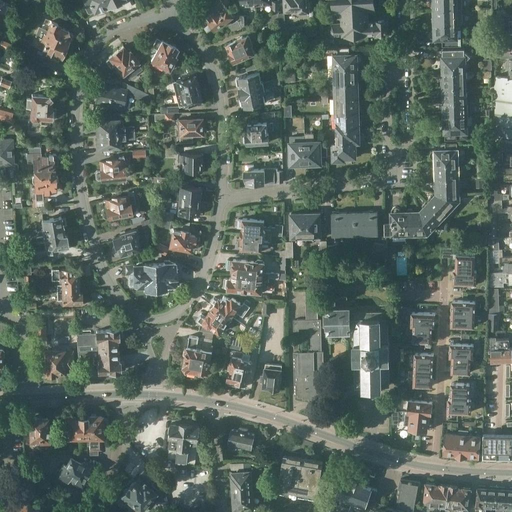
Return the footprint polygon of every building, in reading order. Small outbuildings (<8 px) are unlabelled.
[(94,12),(105,6),(102,0),(84,0),(86,3),(85,4),(84,6),(88,13),(89,13),(93,11),(94,12)] [(102,0),(105,6),(106,7),(111,4),(111,5),(111,4),(113,8),(122,4),(120,0),(102,0)] [(212,4),(202,11),(215,29),(233,16),(225,6),(226,5),(226,4),(230,2),(228,0),(218,0),(213,4),(212,4)] [(284,0),(285,10),(299,10),(299,12),(309,11),(309,1),(311,1),(311,0),(284,0)] [(341,12),(342,19),(368,17),(368,10),(374,10),(375,12),(376,12),(375,0),(332,0),(333,14),(335,14),(335,12),(341,12)] [(434,9),(434,10),(460,9),(462,9),(461,0),(433,0),(434,2),(431,3),(431,8),(434,9)] [(432,23),(434,24),(434,25),(461,24),(460,9),(434,10),(434,17),(431,19),(432,23)] [(279,18),(278,14),(278,12),(273,14),(261,19),(264,25),(279,18)] [(511,15),(510,15),(504,15),(504,22),(497,22),(497,33),(504,32),(510,32),(510,33),(511,33),(511,15)] [(368,17),(342,19),(342,24),(332,24),(329,28),(329,31),(333,35),(346,34),(346,35),(344,35),(344,36),(367,35),(367,34),(366,34),(366,33),(368,33),(368,22),(369,22),(368,17)] [(369,22),(368,22),(368,33),(377,33),(377,35),(386,34),(386,30),(387,30),(387,29),(388,29),(387,20),(377,20),(377,21),(369,22)] [(58,24),(51,21),(46,34),(38,30),(32,44),(35,45),(45,49),(45,50),(52,53),(51,56),(52,58),(57,60),(59,59),(60,56),(61,56),(68,41),(69,41),(71,40),(73,35),(72,33),(69,32),(69,31),(58,26),(58,24)] [(229,25),(230,28),(232,32),(241,28),(237,21),(229,25)] [(434,25),(435,28),(435,29),(434,29),(433,29),(432,29),(431,30),(430,30),(430,31),(429,32),(429,33),(429,34),(429,35),(429,36),(430,37),(431,37),(431,38),(432,38),(433,39),(434,39),(442,38),(442,46),(461,45),(461,24),(434,25)] [(511,33),(510,33),(511,44),(504,44),(504,32),(497,33),(497,53),(511,52),(511,33)] [(238,39),(227,44),(231,51),(230,51),(231,53),(234,61),(245,56),(247,57),(253,55),(254,52),(251,44),(253,43),(253,42),(257,41),(253,33),(249,35),(249,34),(243,37),(242,36),(237,38),(238,39)] [(151,60),(169,70),(177,57),(176,56),(175,54),(176,53),(176,54),(177,53),(179,51),(178,49),(162,40),(161,41),(157,39),(153,46),(157,49),(151,60)] [(130,50),(127,49),(123,45),(108,56),(109,57),(106,60),(111,67),(115,64),(123,75),(125,73),(129,79),(142,69),(138,63),(140,62),(130,50)] [(334,55),(334,69),(357,68),(357,63),(358,63),(359,63),(360,62),(361,61),(362,60),(362,59),(362,58),(362,57),(361,57),(361,56),(360,55),(359,54),(358,54),(350,54),(349,47),(338,47),(338,55),(334,55)] [(443,71),(443,72),(466,71),(466,62),(472,56),(466,51),(466,49),(442,49),(442,64),(440,65),(440,70),(443,71)] [(511,141),(511,52),(497,53),(497,59),(506,59),(506,67),(511,67),(510,77),(495,76),(494,151),(503,151),(503,141),(511,141)] [(329,84),(335,84),(357,83),(357,76),(359,74),(359,70),(357,69),(357,68),(334,69),(334,77),(329,78),(329,84)] [(467,87),(466,71),(443,72),(443,79),(440,80),(441,85),(443,86),(443,87),(467,87)] [(241,91),(278,84),(277,80),(264,83),(261,81),(259,72),(239,76),(239,77),(236,77),(235,79),(236,85),(238,86),(240,86),(241,91)] [(176,94),(199,87),(197,81),(197,80),(196,80),(194,73),(180,77),(181,78),(176,79),(176,81),(173,81),(176,94)] [(173,79),(170,75),(162,81),(162,86),(164,86),(173,79)] [(0,77),(0,86),(6,88),(9,81),(0,77)] [(102,84),(97,103),(122,109),(126,94),(134,96),(133,96),(149,105),(150,95),(128,83),(126,90),(102,84)] [(357,84),(357,83),(335,84),(335,99),(358,98),(357,91),(360,89),(360,85),(357,84)] [(278,84),(241,91),(243,96),(240,97),(239,98),(241,105),(242,106),(245,105),(245,106),(265,102),(263,94),(266,92),(279,89),(278,84)] [(199,87),(176,94),(180,106),(183,106),(187,105),(187,106),(202,102),(200,96),(201,95),(200,95),(201,93),(199,87)] [(443,95),(444,102),(467,102),(467,87),(443,87),(443,88),(441,90),(441,94),(443,95)] [(48,94),(32,93),(32,97),(26,97),(26,107),(31,107),(30,116),(32,119),(37,119),(40,117),(51,118),(51,117),(55,118),(56,116),(56,110),(55,109),(52,109),(52,108),(51,108),(51,104),(51,97),(49,94),(48,94)] [(358,113),(358,112),(360,110),(360,106),(358,105),(358,98),(335,99),(335,114),(358,113)] [(444,110),(444,117),(468,117),(472,116),(472,101),(467,102),(444,102),(444,103),(441,104),(441,109),(444,110)] [(0,110),(0,117),(10,121),(14,109),(2,105),(0,110)] [(358,120),(358,113),(335,114),(336,129),(359,128),(359,127),(361,125),(361,121),(358,120)] [(468,133),(468,117),(444,117),(444,118),(441,119),(442,124),(444,125),(445,140),(457,140),(457,139),(468,139),(468,133)] [(202,118),(177,120),(177,129),(179,129),(180,134),(192,134),(203,133),(202,118)] [(249,123),(248,123),(248,134),(247,134),(244,135),(243,136),(243,141),(245,143),(247,142),(248,143),(269,141),(268,132),(267,132),(267,131),(274,130),(273,122),(267,123),(267,122),(258,123),(258,119),(249,119),(249,123)] [(98,134),(135,132),(134,126),(127,126),(127,128),(124,128),(124,126),(123,126),(123,120),(97,121),(97,123),(96,124),(96,127),(97,128),(98,134)] [(336,129),(336,142),(355,142),(359,142),(360,142),(361,142),(362,141),(363,140),(364,139),(364,138),(364,137),(364,136),(364,135),(363,134),(362,133),(361,133),(360,133),(359,133),(359,128),(336,129)] [(135,132),(98,134),(98,140),(97,141),(97,144),(98,145),(98,147),(124,146),(124,139),(125,139),(125,137),(128,136),(128,139),(135,138),(135,132)] [(320,156),(328,156),(327,146),(322,146),(322,140),(314,140),(314,134),(313,133),(305,134),(304,134),(305,140),(305,164),(307,164),(308,166),(312,166),(313,164),(320,163),(320,156)] [(20,181),(20,175),(19,163),(13,163),(13,139),(0,138),(0,175),(5,175),(5,182),(20,181)] [(305,140),(290,141),(290,164),(298,164),(299,166),(303,166),(304,164),(305,164),(305,140)] [(503,150),(511,150),(511,141),(503,142),(503,150)] [(358,150),(355,149),(355,142),(336,142),(331,142),(331,156),(328,156),(328,162),(334,162),(334,160),(335,160),(337,162),(341,162),(342,160),(344,160),(344,157),(355,157),(355,156),(358,154),(358,150)] [(435,159),(436,164),(458,164),(457,143),(445,143),(445,150),(435,150),(434,150),(433,150),(432,151),(431,151),(431,152),(430,153),(430,154),(430,155),(430,156),(430,157),(431,158),(432,159),(433,159),(434,159),(435,159)] [(34,163),(34,174),(54,173),(54,172),(54,165),(58,165),(58,155),(56,153),(49,154),(49,156),(47,156),(47,155),(42,156),(41,156),(40,154),(36,154),(36,153),(40,153),(40,147),(29,147),(30,153),(27,153),(28,163),(34,163)] [(489,147),(487,147),(481,147),(481,155),(489,155),(489,147)] [(144,149),(132,150),(133,158),(145,156),(144,149)] [(503,161),(503,151),(494,151),(494,157),(494,161),(503,161)] [(203,154),(180,154),(180,162),(183,162),(183,171),(193,171),(192,173),(201,173),(201,162),(202,162),(202,160),(203,160),(203,154)] [(107,160),(100,161),(100,170),(97,170),(95,172),(96,178),(98,179),(101,179),(124,177),(124,168),(128,168),(128,158),(115,159),(115,158),(107,159),(107,160)] [(258,183),(275,182),(275,174),(265,175),(265,168),(254,169),(253,164),(246,164),(246,169),(245,169),(245,178),(247,178),(247,183),(254,183),(255,183),(255,184),(257,184),(257,183),(258,183)] [(436,164),(436,165),(433,166),(433,171),(436,172),(436,179),(458,179),(458,164),(436,164)] [(55,172),(54,172),(54,173),(34,174),(36,206),(41,206),(44,206),(43,192),(44,192),(49,192),(49,191),(51,191),(51,189),(55,189),(55,183),(55,182),(58,180),(57,175),(56,173),(55,173),(55,172)] [(175,185),(176,178),(152,176),(152,183),(175,185)] [(436,187),(437,194),(459,193),(458,179),(436,179),(436,180),(433,181),(434,186),(436,187)] [(200,193),(200,187),(178,186),(177,199),(201,201),(202,193),(200,193)] [(104,209),(102,211),(103,216),(105,218),(108,217),(109,218),(132,214),(130,204),(136,203),(134,191),(126,192),(127,196),(121,197),(121,195),(112,197),(112,198),(105,199),(107,208),(104,209)] [(437,194),(434,197),(430,196),(428,199),(429,202),(428,203),(443,217),(459,200),(459,193),(437,194)] [(176,214),(198,215),(198,209),(201,210),(201,201),(177,199),(176,209),(176,214)] [(502,209),(502,200),(490,201),(490,213),(496,213),(507,213),(507,209),(502,209)] [(423,204),(424,207),(420,211),(420,212),(421,234),(427,233),(443,217),(428,203),(425,202),(423,204)] [(406,234),(405,212),(400,212),(401,212),(401,211),(400,210),(400,209),(399,208),(398,207),(397,207),(396,207),(395,207),(394,207),(393,208),(392,209),(391,210),(391,211),(391,212),(392,222),(384,222),(385,234),(406,234)] [(406,212),(405,212),(406,234),(421,234),(420,212),(420,211),(413,212),(411,209),(408,209),(406,212)] [(367,211),(355,212),(355,235),(367,235),(367,211)] [(378,211),(367,211),(367,235),(378,234),(378,223),(379,223),(379,213),(378,213),(378,211)] [(161,212),(161,219),(173,220),(173,213),(169,212),(161,212)] [(319,212),(305,213),(306,238),(320,238),(320,230),(321,230),(320,221),(319,212)] [(333,236),(344,235),(344,212),(332,212),(332,214),(331,214),(331,224),(332,224),(333,236)] [(355,212),(344,212),(344,235),(355,235),(355,212)] [(306,238),(305,213),(291,214),(291,222),(290,222),(291,231),(292,239),(306,238)] [(22,234),(23,238),(64,231),(63,226),(63,225),(67,224),(66,216),(61,217),(61,216),(42,219),(43,227),(41,231),(22,234)] [(264,227),(264,220),(243,218),(243,219),(238,219),(237,228),(242,228),(242,229),(241,233),(271,235),(282,236),(283,226),(275,225),(275,228),(264,227)] [(149,219),(140,221),(142,227),(146,226),(148,232),(152,230),(149,219)] [(173,229),(170,246),(185,249),(186,250),(189,251),(192,249),(193,246),(192,245),(192,242),(194,243),(195,236),(187,234),(189,227),(188,227),(189,222),(181,221),(180,226),(182,226),(181,230),(173,229)] [(120,254),(140,248),(137,237),(139,237),(137,229),(134,229),(120,233),(121,235),(113,237),(115,245),(114,246),(113,248),(114,254),(116,255),(120,254)] [(65,235),(64,231),(23,238),(24,244),(37,241),(37,242),(46,241),(47,251),(58,249),(59,251),(66,249),(68,247),(67,245),(68,245),(67,234),(65,235)] [(271,240),(271,235),(241,233),(241,238),(237,238),(236,247),(241,248),(241,249),(262,250),(270,251),(271,240)] [(490,250),(499,249),(498,238),(496,238),(490,238),(490,250)] [(375,242),(371,255),(387,256),(385,244),(380,244),(375,242)] [(154,249),(161,252),(165,254),(168,247),(157,243),(154,249)] [(332,245),(327,246),(327,256),(327,257),(343,257),(337,244),(332,245)] [(443,248),(443,257),(450,257),(451,248),(443,248)] [(499,250),(499,249),(490,250),(490,263),(503,263),(511,262),(511,256),(505,257),(505,250),(499,250)] [(33,265),(32,258),(36,258),(35,251),(25,252),(26,266),(33,265)] [(456,270),(474,270),(475,255),(457,254),(456,270)] [(228,259),(227,268),(232,269),(232,270),(233,270),(233,274),(269,278),(275,279),(279,279),(279,273),(270,272),(269,273),(264,273),(265,262),(263,260),(257,259),(255,261),(233,259),(233,260),(228,259)] [(164,262),(154,262),(155,288),(165,288),(165,285),(174,285),(179,284),(178,276),(176,276),(176,263),(169,260),(164,260),(164,262)] [(155,288),(154,262),(145,263),(145,261),(139,261),(137,263),(137,265),(125,265),(126,274),(132,274),(132,276),(130,276),(130,287),(145,286),(146,289),(155,288)] [(511,262),(503,263),(503,272),(511,271),(511,262)] [(50,280),(59,280),(79,280),(79,271),(74,271),(74,270),(74,267),(50,268),(50,280)] [(477,270),(474,270),(456,270),(454,270),(453,282),(476,283),(477,270)] [(509,282),(511,282),(511,271),(503,272),(490,273),(489,285),(490,286),(503,286),(503,282),(509,282)] [(225,278),(224,287),(228,287),(228,289),(252,291),(254,294),(259,294),(262,292),(263,282),(274,283),(275,279),(269,278),(233,274),(233,278),(229,277),(229,278),(225,278)] [(79,280),(59,280),(59,284),(57,284),(58,292),(80,292),(80,291),(80,289),(80,290),(79,280)] [(30,286),(30,281),(23,282),(23,294),(34,294),(34,286),(30,286)] [(489,289),(489,306),(499,305),(499,289),(489,289)] [(80,292),(58,292),(58,300),(61,300),(61,304),(83,303),(82,300),(84,298),(84,296),(82,295),(82,291),(80,291),(80,292)] [(211,302),(215,304),(231,316),(232,317),(236,311),(243,316),(250,306),(245,302),(241,307),(239,305),(240,303),(232,298),(231,300),(228,298),(227,298),(224,296),(222,299),(221,299),(218,299),(218,300),(214,298),(211,302)] [(27,299),(27,309),(35,309),(35,299),(27,299)] [(453,300),(452,313),(475,314),(475,301),(453,300)] [(350,332),(350,319),(350,308),(349,308),(349,307),(335,308),(335,302),(328,302),(328,307),(327,307),(327,333),(350,332)] [(220,334),(232,317),(231,316),(215,304),(206,317),(202,314),(197,320),(201,323),(199,330),(220,334)] [(489,306),(489,313),(499,313),(499,305),(489,306)] [(350,308),(350,319),(355,319),(355,343),(354,343),(355,362),(356,362),(356,386),(363,386),(364,388),(383,388),(383,386),(389,386),(389,361),(390,361),(389,342),(388,317),(387,317),(387,311),(356,312),(356,308),(350,308)] [(412,325),(414,325),(432,326),(435,326),(435,313),(412,312),(412,325)] [(318,313),(306,314),(306,319),(293,320),(293,331),(299,331),(299,328),(310,328),(311,338),(321,338),(321,319),(318,319),(318,313)] [(475,314),(452,313),(452,325),(474,326),(475,314)] [(500,316),(500,314),(499,313),(489,313),(489,330),(499,330),(499,316),(500,316)] [(432,326),(414,325),(413,341),(432,341),(432,326)] [(46,339),(46,326),(36,326),(36,339),(46,339)] [(76,334),(77,341),(77,348),(78,352),(118,350),(118,339),(119,339),(119,338),(122,338),(124,336),(124,331),(122,330),(119,330),(119,329),(108,329),(97,329),(97,333),(76,334)] [(186,357),(186,359),(185,359),(184,365),(187,370),(188,370),(187,375),(196,376),(197,372),(198,372),(208,374),(213,346),(211,345),(212,340),(202,338),(199,338),(190,336),(187,349),(185,350),(184,355),(186,357)] [(241,350),(243,338),(231,336),(228,347),(241,350)] [(511,359),(511,350),(511,347),(510,347),(509,337),(489,338),(489,348),(490,353),(491,353),(492,361),(511,359)] [(293,352),(295,395),(298,395),(298,397),(303,397),(303,399),(309,398),(309,400),(320,400),(320,392),(326,391),(325,373),(323,373),(323,351),(322,351),(321,338),(311,338),(311,348),(309,348),(309,351),(299,351),(299,344),(294,345),(294,352),(293,352)] [(453,356),(471,357),(473,357),(474,344),(451,343),(450,356),(453,356)] [(45,365),(41,365),(41,373),(45,373),(45,374),(56,374),(56,371),(58,371),(59,373),(64,373),(65,371),(73,371),(73,350),(45,350),(45,365)] [(98,363),(98,372),(109,371),(120,371),(120,370),(123,370),(125,368),(124,363),(123,362),(120,362),(120,361),(119,361),(118,350),(78,352),(78,365),(93,364),(93,363),(98,363)] [(231,368),(227,383),(245,387),(249,371),(251,370),(253,363),(251,361),(249,361),(251,354),(231,350),(230,355),(234,355),(232,362),(231,362),(230,367),(231,368)] [(415,353),(415,369),(433,369),(433,353),(415,353)] [(471,357),(453,356),(452,372),(470,372),(471,357)] [(280,389),(282,365),(265,363),(264,374),(261,374),(261,381),(264,381),(263,387),(271,388),(272,390),(278,391),(279,389),(280,389)] [(433,369),(415,369),(415,371),(409,371),(409,381),(414,381),(414,385),(432,385),(433,369)] [(451,398),(469,399),(469,396),(473,396),(473,388),(469,388),(470,383),(452,383),(451,398)] [(471,399),(469,399),(451,398),(449,398),(448,411),(471,412),(471,399)] [(408,413),(411,413),(429,415),(431,415),(432,402),(410,400),(408,413)] [(429,415),(411,413),(410,415),(405,414),(404,424),(409,425),(409,428),(427,430),(429,415)] [(31,418),(30,418),(30,440),(31,440),(31,444),(40,444),(40,442),(50,442),(50,440),(53,440),(52,430),(52,425),(51,425),(48,425),(48,418),(38,418),(37,416),(32,417),(31,418)] [(75,442),(81,441),(81,437),(83,437),(82,417),(73,417),(72,416),(68,416),(66,417),(66,423),(63,423),(63,438),(75,438),(75,442)] [(101,417),(82,417),(83,437),(81,437),(81,441),(82,441),(82,438),(89,437),(89,449),(90,449),(90,455),(98,454),(98,449),(99,449),(99,445),(100,445),(100,437),(102,437),(102,436),(104,435),(104,431),(102,429),(102,426),(103,425),(103,424),(106,424),(108,423),(108,420),(107,419),(103,419),(103,418),(101,417)] [(170,447),(169,457),(177,458),(176,460),(188,461),(195,462),(197,445),(199,426),(192,425),(180,424),(172,423),(171,426),(169,427),(169,432),(170,434),(170,437),(169,447),(170,447)] [(251,449),(254,434),(248,433),(248,430),(248,429),(240,427),(239,428),(239,431),(232,429),(229,444),(228,449),(235,451),(237,446),(251,449)] [(458,434),(456,455),(467,456),(469,435),(467,435),(468,431),(459,430),(459,434),(458,434)] [(446,433),(444,454),(456,455),(458,434),(446,433)] [(498,458),(498,434),(483,434),(483,457),(498,458)] [(511,434),(498,434),(498,458),(511,457),(511,434)] [(469,435),(467,456),(479,457),(481,436),(469,435)] [(269,454),(266,466),(272,467),(275,455),(269,454)] [(297,495),(298,491),(304,458),(284,455),(278,492),(297,495)] [(70,457),(66,465),(63,463),(58,472),(60,473),(59,475),(68,480),(72,482),(72,483),(79,487),(81,483),(90,468),(89,467),(88,464),(84,462),(81,463),(70,457)] [(304,458),(298,491),(297,495),(317,498),(323,461),(304,458)] [(233,484),(251,483),(250,471),(233,473),(233,477),(232,477),(232,479),(231,481),(231,482),(233,484)] [(327,511),(353,511),(354,510),(360,511),(362,511),(365,505),(367,499),(368,498),(370,499),(374,500),(377,491),(371,489),(371,488),(363,485),(364,481),(366,475),(355,471),(352,477),(351,481),(342,478),(337,493),(332,491),(331,495),(328,509),(327,511)] [(124,493),(122,495),(123,495),(119,500),(119,503),(124,507),(126,507),(129,509),(129,511),(139,511),(145,505),(146,506),(150,502),(152,504),(158,498),(154,494),(155,493),(148,486),(149,485),(139,477),(136,481),(135,480),(128,489),(126,489),(124,491),(124,493)] [(419,489),(420,482),(413,481),(408,480),(401,479),(395,507),(394,506),(386,505),(385,511),(417,511),(418,508),(416,508),(418,494),(423,495),(423,490),(419,489)] [(428,511),(430,511),(434,511),(438,485),(435,484),(426,482),(425,489),(423,507),(428,507),(428,511)] [(233,495),(233,496),(252,495),(251,483),(233,484),(233,490),(232,492),(232,494),(233,495)] [(440,485),(438,485),(434,511),(440,511),(441,509),(446,510),(449,485),(440,484),(440,485)] [(457,511),(460,487),(458,487),(458,486),(449,485),(446,510),(449,510),(450,511),(457,511)] [(485,511),(485,509),(487,486),(477,486),(476,506),(475,511),(485,511)] [(485,509),(496,509),(497,510),(498,487),(487,486),(485,509)] [(463,511),(464,507),(469,507),(471,488),(463,487),(463,488),(460,487),(457,511),(463,511)] [(504,511),(505,511),(506,511),(506,508),(507,488),(498,487),(497,510),(496,509),(495,511),(504,511)] [(253,507),(252,495),(233,496),(234,501),(233,503),(233,505),(234,506),(234,508),(238,508),(238,511),(248,511),(248,507),(253,507)] [(40,511),(41,511),(37,505),(34,504),(31,506),(28,501),(20,506),(17,500),(5,508),(7,511),(5,511),(40,511)] [(163,501),(157,502),(158,511),(173,511),(173,507),(164,508),(163,501)]
